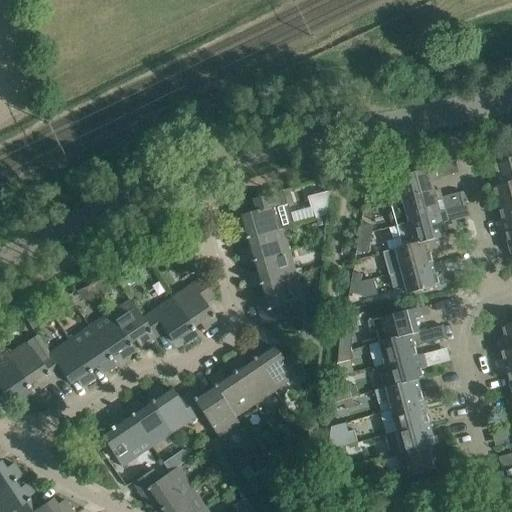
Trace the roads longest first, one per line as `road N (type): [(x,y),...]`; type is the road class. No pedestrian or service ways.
road 1 (residential): [(23,442),(57,412),(234,333),(192,168)]
road 2 (tertiary): [(192,168),(511,99)]
road 3 (residential): [(494,484),(458,332),(469,305),(494,288)]
road 4 (tertiary): [(0,261),(192,168)]
road 5 (residential): [(494,288),(471,164)]
